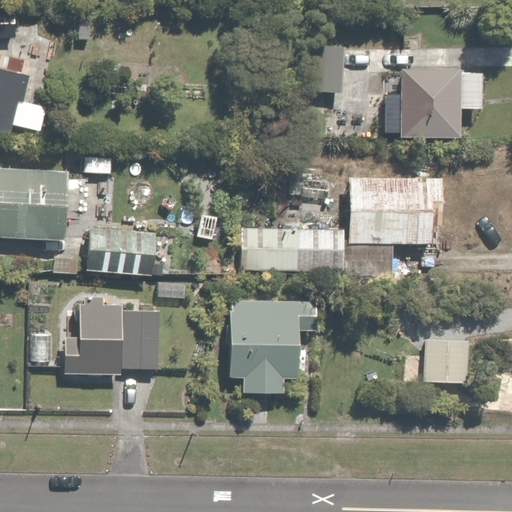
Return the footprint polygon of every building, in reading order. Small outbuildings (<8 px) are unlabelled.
[(0,138),(15,142),(35,60),(4,52),(1,66),(0,65),(0,138)] [(485,75),(463,74),(402,73),(402,92),(387,92),(387,137),(404,137),(404,142),(462,143),(462,114),(484,115),(485,75)] [(72,177),(0,172),(0,240),(68,245),(72,177)] [(348,247),(437,249),(439,179),(350,177),(348,247)] [(344,227),(241,226),(241,269),(344,270),(344,227)] [(162,233),(91,228),(88,274),(159,279),(162,233)] [(300,380),(300,301),(232,301),(230,379),(246,379),(246,395),(286,395),(286,380),(300,380)] [(125,306),(80,306),(80,340),(66,340),(66,376),(125,376),(125,306)] [(424,384),(469,385),(470,342),(426,340),(424,384)]
